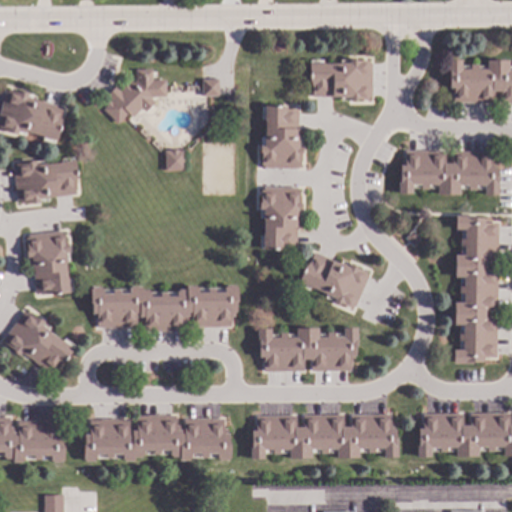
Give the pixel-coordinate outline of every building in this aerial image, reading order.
[(368,63),(370,63),(370,97),(368,97),(368,101),(340,101),(340,100),(332,100),(332,97),(310,97),(310,60),(321,60),(321,66),(339,66),(339,60),(368,60),(368,63)] [(511,102),(499,102),(499,92),(492,91),(491,103),(452,102),(452,88),(447,87),(448,78),(445,78),(446,60),(460,60),(460,65),(469,66),(469,65),(476,65),(476,66),(485,66),(485,60),(507,61),(507,65),(511,65),(511,102)] [(150,80),(164,80),(164,97),(151,97),(149,98),(153,103),(143,112),(140,109),(130,118),(126,114),(116,125),(101,110),(104,107),(103,106),(108,101),(109,102),(110,101),(105,96),(114,87),(118,91),(120,90),(119,89),(129,79),(132,82),(134,80),(134,70),(150,70),(150,80)] [(217,96),(201,97),(200,80),(217,80),(217,96)] [(34,98),(33,103),(40,105),(41,102),(62,107),(52,145),(41,142),(42,139),(24,134),(23,137),(0,131),(0,104),(3,92),(6,93),(6,90),(34,98)] [(296,138),(301,138),(301,166),(297,166),(297,167),(262,168),(262,166),(259,166),(259,138),(264,138),(264,120),(260,120),(259,109),(296,109),(296,138)] [(233,195),(200,195),(200,143),(233,143),(233,195)] [(177,151),(183,151),(183,171),(163,171),(163,152),(168,151),(168,150),(177,150),(177,151)] [(491,164),(495,164),(495,167),(496,195),(483,195),(483,189),(474,189),(474,190),(467,190),(467,189),(458,189),(458,195),(436,195),(435,189),(419,190),(419,188),(410,188),(410,194),(397,194),(396,174),(398,174),(398,166),(400,166),(400,163),(404,163),(404,151),(443,151),(443,163),(451,163),(451,152),(491,152),(491,164)] [(75,186),(73,186),(74,195),(54,197),(54,201),(18,204),(18,201),(15,202),(11,167),(14,167),(14,165),(42,162),(43,166),(60,164),(59,159),(73,157),(75,186)] [(296,190),(299,190),(299,202),(300,202),(300,211),(296,211),(295,248),(283,247),(283,249),(279,249),(258,249),(258,236),(261,236),(261,234),(262,234),(262,218),(258,218),(258,202),(259,202),(259,190),(262,190),(262,187),(296,187),(296,190)] [(470,217),(483,217),(483,223),(497,223),(497,263),(485,263),(485,271),(496,271),(496,310),(484,310),(484,318),(495,318),(495,358),(480,358),(480,362),(471,362),(471,364),(452,364),(452,350),(460,350),(461,341),(457,341),(457,334),(461,334),(461,325),(452,325),(452,302),(462,302),(462,293),(458,293),(458,287),(461,287),(461,277),(453,277),(453,255),(462,255),(462,246),(458,246),(458,239),(462,239),(462,230),(454,230),(454,215),(470,215),(470,217)] [(61,233),(64,233),(65,246),(66,246),(68,262),(64,262),(66,280),(69,279),(71,291),(68,292),(68,293),(50,295),(49,294),(46,295),(45,293),(34,294),(31,267),(30,267),(27,267),(25,248),(26,248),(25,237),(27,237),(27,235),(61,231),(61,233)] [(419,239),(412,246),(404,238),(411,231),(419,239)] [(346,267),(348,263),(355,266),(354,267),(365,272),(364,275),(367,276),(354,307),(351,306),(350,309),(338,304),(337,305),(323,299),(324,295),(323,294),(323,293),(309,288),(308,291),(295,286),(297,282),(296,282),(305,261),(308,262),(312,252),(346,267)] [(234,286),(235,286),(236,302),(234,302),(234,312),(229,312),(229,327),(218,327),(218,328),(190,327),(190,313),(187,313),(187,316),(183,316),(183,331),(171,331),(171,332),(143,331),(142,317),(137,317),(137,314),(135,314),(135,328),(123,328),(123,329),(107,329),(107,328),(95,328),(95,318),(91,318),(91,302),(89,302),(89,288),(90,288),(90,287),(100,286),(100,288),(102,288),(102,293),(111,293),(110,289),(118,289),(118,292),(128,292),(128,288),(129,288),(129,286),(139,286),(139,289),(147,289),(147,291),(148,291),(149,293),(158,293),(158,292),(175,292),(175,291),(177,291),(177,289),(184,289),(184,285),(194,285),(194,287),(196,287),(196,289),(205,289),(205,287),(222,288),(222,287),(224,287),(224,285),(234,285),(234,286)] [(36,318),(49,328),(47,330),(61,341),(63,338),(73,346),(71,348),(71,349),(60,364),(60,363),(58,366),(56,365),(49,374),(26,357),(24,360),(17,355),(16,356),(11,352),(12,350),(2,343),(4,340),(1,338),(22,311),(23,312),(25,310),(36,318)] [(355,347),(354,347),(354,356),(349,356),(349,371),(309,371),(309,359),(302,360),(302,372),(262,372),(262,360),(258,360),(258,357),(257,357),(257,348),(255,348),(255,329),(269,329),(269,334),(278,334),(278,333),(285,333),(285,334),(294,334),(294,328),(316,328),(316,333),(325,333),(325,332),(332,332),(332,334),(341,334),(341,328),(355,327),(355,347)] [(511,455),(502,456),(502,451),(492,451),(476,451),(476,457),(454,457),(454,451),(438,452),(429,452),(429,457),(415,457),(414,438),(416,438),(417,427),(421,427),(421,414),(461,413),(461,425),(468,425),(468,413),(508,413),(508,424),(511,424),(511,455)] [(389,429),(394,429),(394,437),(395,437),(395,457),(382,457),(382,452),(366,453),(366,452),(356,452),(356,458),(334,458),(334,453),(318,454),(318,453),(309,453),(309,458),(287,458),(287,453),(271,454),(262,454),(262,459),(248,459),(248,440),(250,440),(250,429),(254,429),(254,416),(294,415),(294,426),(302,426),(302,415),(341,415),(341,426),(349,426),(349,415),(389,414),(389,429)] [(175,430),(180,430),(180,434),(182,435),(182,419),(222,419),(222,433),(227,433),(227,460),(217,460),(217,459),(215,459),(215,458),(189,458),(189,459),(188,459),(188,461),(177,461),(177,457),(170,457),(170,456),(169,456),(169,455),(142,455),(142,456),(140,456),(140,458),(133,458),(133,461),(123,461),(123,460),(121,460),(121,459),(94,459),(94,460),(93,460),(93,462),(83,462),(83,460),(81,460),(82,435),(84,435),(84,430),(88,430),(88,420),(99,420),(99,419),(127,419),(127,434),(130,434),(130,430),(135,430),(135,416),(175,415),(175,430)] [(8,432),(13,432),(13,436),(15,436),(16,421),(55,421),(55,435),(61,435),(60,462),(50,462),(50,461),(49,461),(49,460),(22,460),(22,461),(21,461),(21,463),(11,462),(11,459),(4,459),(4,457),(1,457),(0,457),(0,417),(8,417),(8,432)] [(61,511),(41,511),(41,495),(61,495),(61,511)]
